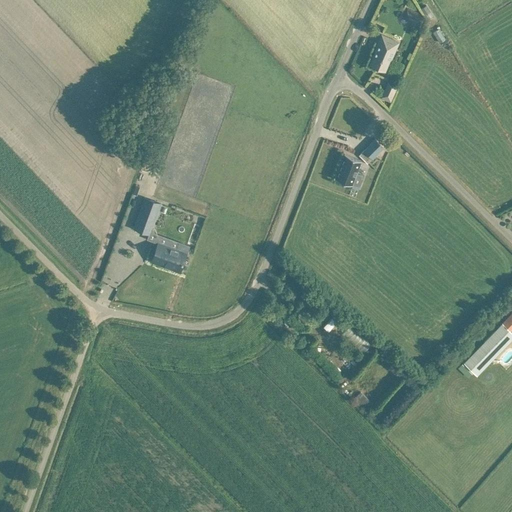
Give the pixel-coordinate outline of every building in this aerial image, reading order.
[(426,4),(420,8),(427,19),(433,15),(426,4)] [(419,13),(407,8),(405,12),(406,12),(403,19),(413,23),(413,24),(420,27),(424,17),(419,14),(419,13)] [(369,64),(385,71),(390,59),(391,60),(399,41),(381,34),(374,50),(376,50),(369,64)] [(391,102),(398,83),(389,79),(381,98),(391,102)] [(354,120),(353,132),(366,134),(366,131),(374,132),(375,123),(354,120)] [(359,155),(367,163),(384,147),(375,138),(359,155)] [(361,160),(344,154),(335,178),(352,184),(361,160)] [(146,196),(138,218),(134,228),(149,233),(161,201),(146,196)] [(180,269),(186,253),(187,253),(190,245),(178,241),(176,249),(158,243),(152,260),(165,265),(166,264),(180,269)] [(205,247),(200,257),(215,265),(220,255),(205,247)] [(511,312),(509,315),(462,362),(475,375),(511,338),(511,312)] [(368,410),(374,404),(361,391),(355,398),(368,410)]
